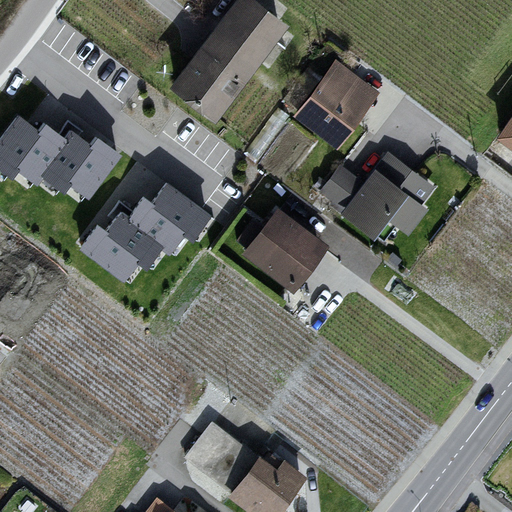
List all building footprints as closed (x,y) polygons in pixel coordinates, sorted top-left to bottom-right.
[(249,0),(229,0),(163,86),(208,124),(281,25),(249,0)] [(333,63),(290,118),(334,151),(377,93),(333,63)] [(39,132),(20,118),(0,144),(0,165),(12,174),(17,167),(37,182),(42,175),(63,190),(69,182),(89,197),(119,155),(97,139),(91,147),(71,132),(65,140),(44,125),(39,132)] [(340,167),(322,188),(339,209),(337,212),(368,238),(384,218),(408,237),(426,211),(421,207),(434,189),(385,152),(361,184),(340,167)] [(149,169),(143,189),(156,193),(162,174),(149,169)] [(206,214),(165,185),(151,204),(144,198),(128,220),(120,214),(106,233),(98,228),(82,250),(123,280),(137,261),(145,267),(161,245),(168,251),(183,231),(190,236),(206,214)] [(277,214),(248,252),(294,287),(322,249),(277,214)] [(271,467),(255,456),(225,501),(242,511),(277,511),(302,477),(277,456),(271,467)] [(173,511),(155,498),(145,511),(173,511)]
